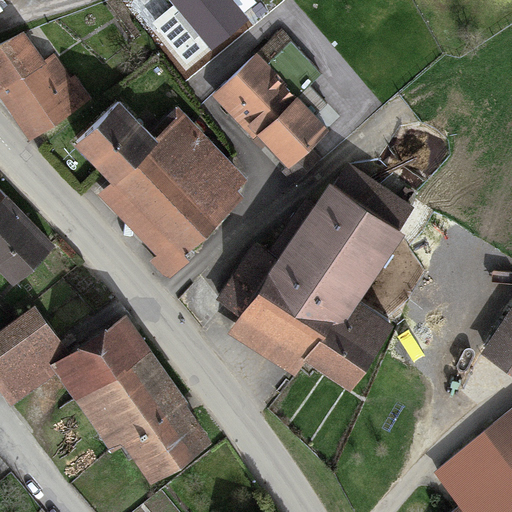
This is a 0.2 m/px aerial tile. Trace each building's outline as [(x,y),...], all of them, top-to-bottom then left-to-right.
[(256,13),(246,0),(188,0),(161,22),(194,63),(256,13)] [(31,23),(0,45),(0,81),(38,135),(86,101),(31,23)] [(304,91),(261,46),(214,91),(257,136),(265,129),(304,91)] [(338,126),(304,91),(265,129),(299,164),(338,126)] [(134,93),(83,139),(119,178),(166,128),(134,93)] [(191,102),(166,128),(119,178),(104,194),(164,249),(157,257),(178,277),(271,177),(191,102)] [(431,204),(353,151),(236,325),(299,367),(311,348),(362,382),(405,319),(370,296),(431,204)] [(63,240),(0,179),(0,255),(25,280),(63,240)] [(45,296),(0,329),(0,376),(16,398),(56,366),(82,347),(45,296)] [(511,312),(494,342),(511,353),(511,312)] [(130,313),(82,347),(56,366),(116,450),(133,438),(160,476),(217,435),(130,313)] [(511,511),(511,413),(442,473),(468,504),(457,511),(511,511)]
